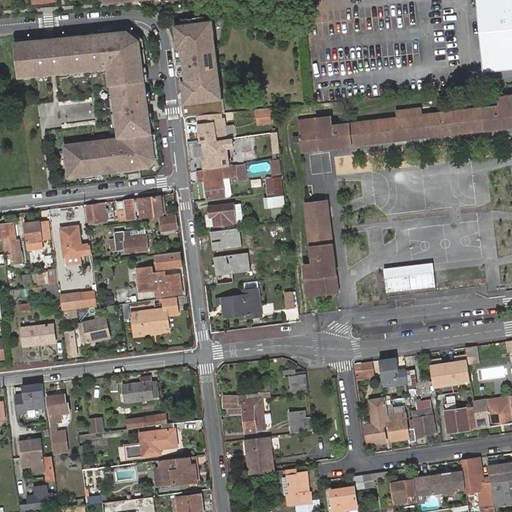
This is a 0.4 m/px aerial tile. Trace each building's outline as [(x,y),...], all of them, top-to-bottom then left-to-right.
[(498,71),(491,0),(476,0),(484,72),(498,71)] [(511,0),(491,0),(498,71),(511,69),(511,0)] [(208,19),(169,24),(179,104),(218,99),(208,19)] [(128,30),(17,41),(20,81),(54,78),(108,74),(114,109),(120,140),(68,146),(73,179),(158,167),(161,160),(143,42),(128,30)] [(511,127),(511,95),(499,97),(500,106),(419,115),(418,107),(398,109),(399,118),(332,125),(332,118),(318,119),(321,149),(511,127)] [(275,115),(273,108),(256,110),(257,118),(275,115)] [(196,116),(203,171),(230,167),(228,150),(234,149),(233,140),(229,140),(225,113),(196,116)] [(275,115),(257,118),(257,124),(276,122),(275,115)] [(321,149),(318,119),(300,121),(301,137),(302,141),(303,151),(321,149)] [(281,174),(279,159),(270,160),(272,175),(281,174)] [(247,181),(245,165),(230,167),(203,171),(196,172),(197,179),(204,178),(205,181),(207,199),(232,195),(230,179),(237,178),(238,183),(247,181)] [(283,195),(281,177),(274,178),(266,178),(268,197),(266,197),(267,208),(284,206),(283,195)] [(148,197),(144,198),(147,217),(162,215),(160,197),(148,199),(148,197)] [(304,277),(336,273),(327,199),(306,202),(313,263),(303,264),(304,277)] [(127,201),(127,204),(127,210),(128,215),(129,220),(145,218),(143,210),(135,211),(134,200),(127,201)] [(231,205),(233,222),(244,221),(242,203),(231,205)] [(107,216),(105,204),(100,204),(96,205),(88,206),(90,223),(108,221),(107,216)] [(214,217),(215,225),(233,222),(231,205),(231,204),(208,207),(210,217),(214,217)] [(128,215),(127,210),(118,211),(120,221),(129,220),(128,215)] [(178,230),(176,216),(161,218),(163,233),(178,230)] [(50,221),(41,222),(43,239),(53,238),(50,221)] [(41,222),(25,223),(27,243),(29,242),(43,241),(43,239),(41,222)] [(14,224),(0,225),(1,236),(3,254),(10,253),(12,265),(21,263),(18,241),(16,241),(14,224)] [(62,228),(63,237),(80,235),(79,226),(62,228)] [(243,227),(213,231),(215,251),(245,247),(243,227)] [(147,235),(146,229),(124,231),(125,238),(147,235)] [(147,235),(125,238),(124,231),(114,233),(116,252),(126,250),(126,254),(149,251),(147,235)] [(81,244),(80,235),(63,237),(65,257),(67,256),(68,265),(81,263),(81,255),(82,255),(92,254),(90,243),(81,244)] [(44,249),(43,241),(29,242),(31,250),(44,249)] [(158,270),(182,266),(180,251),(156,254),(158,270)] [(252,253),(216,258),(219,277),(254,272),(252,253)] [(384,265),(386,291),(435,286),(433,261),(384,265)] [(155,270),(139,272),(141,290),(159,287),(160,294),(160,295),(164,294),(182,292),(179,274),(166,276),(165,272),(155,273),(155,270)] [(22,274),(24,284),(31,283),(30,273),(22,274)] [(338,291),(336,273),(304,277),(306,295),(338,291)] [(45,276),(33,278),(34,286),(47,284),(45,276)] [(51,299),(61,297),(59,284),(49,285),(51,299)] [(225,317),(248,314),(253,313),(253,307),(262,306),(259,289),(245,290),(246,294),(245,295),(245,296),(226,298),(227,302),(223,303),(223,304),(225,317)] [(286,293),(287,307),(295,306),(293,292),(286,293)] [(61,298),(63,312),(72,310),(84,309),(83,294),(61,297),(61,298)] [(253,313),(248,314),(249,319),(263,317),(262,306),(253,307),(253,313)] [(72,310),(73,318),(87,316),(86,309),(84,309),(72,310)] [(151,332),(162,331),(170,330),(167,309),(133,313),(135,334),(147,333),(151,332)] [(63,312),(63,319),(73,318),(72,310),(63,312)] [(99,320),(79,323),(83,343),(110,337),(106,318),(105,318),(105,315),(98,316),(99,320)] [(24,346),(55,341),(53,324),(21,328),(24,346)] [(67,332),(70,356),(78,355),(74,331),(67,332)] [(467,355),(468,362),(475,361),(474,346),(466,347),(467,355)] [(430,360),(434,387),(471,382),(468,362),(467,355),(456,357),(457,361),(442,364),(441,359),(437,359),(430,360)] [(356,376),(375,373),(373,361),(355,364),(356,376)] [(408,370),(410,386),(417,385),(415,369),(408,370)] [(293,393),(308,391),(306,373),(296,375),(290,375),(293,393)] [(153,398),(151,381),(151,376),(142,377),(142,382),(123,385),(125,401),(153,398)] [(120,390),(119,378),(111,379),(113,390),(120,390)] [(151,381),(153,398),(161,397),(159,380),(151,381)] [(43,384),(23,386),(24,399),(16,400),(18,414),(27,413),(26,410),(46,407),(43,384)] [(271,384),(262,385),(263,392),(272,391),(271,384)] [(47,396),(50,415),(51,427),(54,445),(64,444),(66,443),(63,424),(55,424),(54,414),(69,413),(68,402),(67,402),(65,394),(47,396)] [(230,414),(244,413),(245,412),(245,409),(255,408),(254,398),(247,399),(243,400),(243,397),(224,396),(223,408),(229,409),(230,414)] [(477,428),(511,423),(511,396),(472,401),(477,428)] [(265,430),(261,398),(254,398),(255,408),(245,409),(245,412),(244,413),(247,432),(265,430)] [(388,422),(388,416),(385,401),(385,399),(370,401),(373,419),(374,424),(370,425),(369,420),(365,421),(368,444),(386,441),(383,423),(388,422)] [(385,401),(388,416),(405,413),(404,406),(393,407),(391,399),(385,401)] [(470,430),(466,409),(458,410),(457,404),(446,406),(448,412),(446,412),(449,433),(470,430)] [(419,419),(434,417),(433,409),(418,411),(419,419)] [(289,416),(291,432),(305,431),(313,431),(311,417),(307,418),(306,410),(289,411),(289,416)] [(390,431),(391,441),(409,439),(409,443),(416,442),(414,430),(408,431),(408,428),(405,413),(393,415),(388,416),(388,422),(390,431)] [(159,418),(159,416),(120,420),(122,429),(167,423),(166,417),(159,418)] [(101,432),(99,417),(89,419),(91,433),(101,432)] [(419,419),(414,420),(415,430),(416,438),(436,435),(434,417),(419,419)] [(177,447),(175,424),(161,425),(162,432),(142,435),(142,445),(127,447),(128,459),(161,455),(160,447),(164,446),(165,448),(177,447)] [(45,460),(46,460),(43,436),(20,439),(23,463),(45,461),(45,460)] [(270,436),(245,439),(250,474),(274,471),(270,436)] [(197,454),(161,459),(162,466),(164,484),(198,480),(196,464),(198,464),(197,454)] [(481,458),(462,460),(464,472),(466,489),(467,492),(480,490),(483,509),(494,508),(490,482),(484,483),(481,458)] [(511,461),(488,465),(490,482),(494,508),(494,511),(495,511),(511,509),(511,461)] [(53,473),(52,462),(45,463),(47,474),(53,473)] [(164,484),(162,466),(155,467),(158,485),(164,484)] [(297,469),(287,470),(289,495),(287,496),(288,505),(296,505),(301,504),(301,511),(319,511),(319,499),(316,499),(316,501),(313,501),(312,491),(310,491),(307,471),(297,472),(297,469)] [(388,472),(364,475),(365,481),(389,478),(388,472)] [(445,474),(414,479),(418,503),(425,502),(424,496),(431,495),(434,497),(456,493),(458,490),(466,489),(464,472),(451,473),(451,475),(445,476),(445,474)] [(364,475),(353,477),(355,486),(356,488),(365,487),(365,481),(364,475)] [(391,483),(395,504),(416,501),(413,480),(391,483)] [(356,488),(355,486),(332,490),(335,511),(359,507),(356,488)] [(55,507),(53,493),(28,497),(29,504),(22,505),(22,511),(55,507)] [(204,511),(202,493),(178,496),(179,503),(179,511),(204,511)] [(86,497),(87,504),(102,502),(103,502),(102,494),(86,497)] [(156,511),(154,495),(102,502),(103,511),(156,511)]
